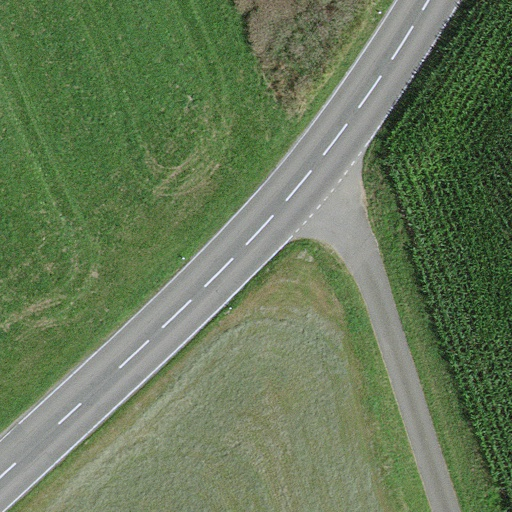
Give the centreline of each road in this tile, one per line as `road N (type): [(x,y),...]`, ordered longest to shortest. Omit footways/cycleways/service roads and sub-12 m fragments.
road 1 (tertiary): [(428,0),(276,215),(0,478)]
road 2 (track): [(310,173),(358,260),(443,511)]
